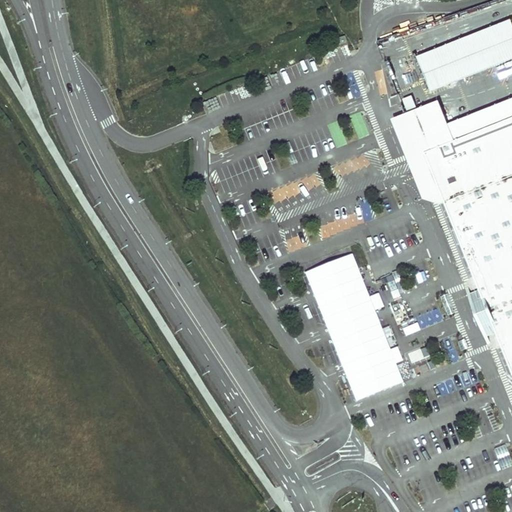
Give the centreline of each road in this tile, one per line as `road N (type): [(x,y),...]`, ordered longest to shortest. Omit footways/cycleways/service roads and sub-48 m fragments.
road 1 (unclassified): [(308,486),(101,154),(69,76),(51,0)]
road 2 (unclassified): [(41,51),(65,123),(106,203),(291,495)]
